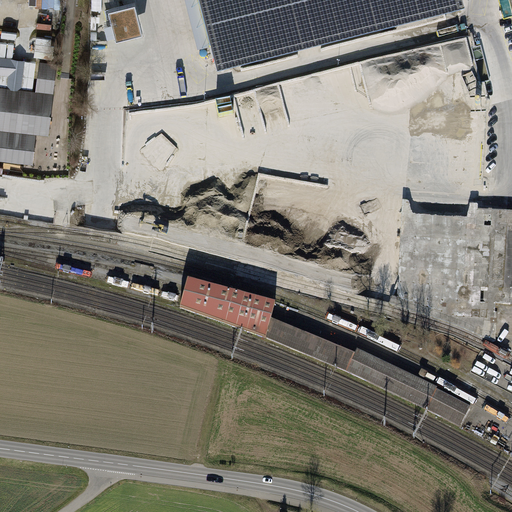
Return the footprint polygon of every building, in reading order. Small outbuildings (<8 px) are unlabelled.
[(198,0),(211,50),(407,0),(198,0)] [(38,36),(39,47),(42,47),(43,51),(49,51),(49,36),(38,36)] [(0,86),(36,90),(40,60),(14,58),(15,44),(0,42),(0,86)] [(0,86),(0,160),(33,164),(36,133),(49,135),(57,62),(40,60),(36,90),(0,86)] [(511,302),(511,232),(507,233),(507,270),(496,270),(495,288),(473,288),(472,304),(481,304),(481,302),(511,302)] [(387,246),(386,235),(374,235),(375,247),(387,246)] [(182,300),(180,308),(266,339),(347,373),(460,428),(471,408),(358,350),(355,354),(280,324),(271,320),(273,312),(275,304),(187,281),(185,288),(182,300)]
